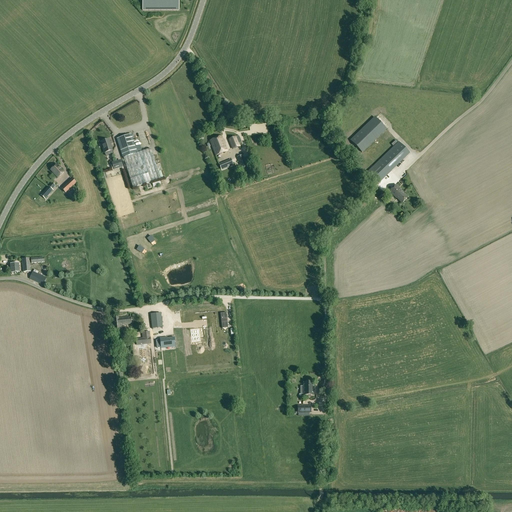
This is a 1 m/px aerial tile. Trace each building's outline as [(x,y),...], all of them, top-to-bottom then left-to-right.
[(355,137),(366,148),(386,129),(375,117),(355,137)] [(123,158),(137,153),(131,134),(117,139),(123,158)] [(221,136),(210,141),(216,156),(228,151),(221,136)] [(240,147),(236,137),(229,140),(233,150),(240,147)] [(108,140),(108,139),(105,140),(105,141),(101,142),(104,153),(112,151),(109,140),(108,140)] [(409,153),(399,142),(367,173),(377,184),(409,153)] [(137,153),(123,158),(133,188),(161,179),(151,149),(137,153)] [(244,153),(238,155),(242,163),(247,161),(244,153)] [(231,159),(219,164),(222,171),(234,166),(231,159)] [(57,165),(50,170),(58,178),(64,173),(57,165)] [(72,178),(70,180),(61,189),(65,193),(71,188),(74,185),(76,183),(72,178)] [(51,184),(49,186),(48,186),(40,195),(45,199),(53,191),(51,189),(53,186),(51,184)] [(389,191),(396,199),(396,198),(402,204),(408,198),(403,192),(396,185),(389,191)] [(30,272),(29,259),(22,259),(23,272),(30,272)] [(18,264),(10,264),(11,273),(19,272),(18,264)] [(33,272),(29,279),(43,285),(46,278),(33,272)] [(162,327),(160,314),(151,315),(152,328),(162,327)] [(113,317),(115,330),(122,329),(121,325),(131,324),(130,317),(118,318),(118,317),(113,317)] [(192,342),(200,341),(199,337),(199,329),(191,330),(192,342)] [(176,338),(161,339),(162,348),(176,346),(176,338)] [(304,387),(301,387),(301,391),(304,391),(304,395),(314,395),(314,391),(313,391),(313,383),(304,383),(304,387)]
